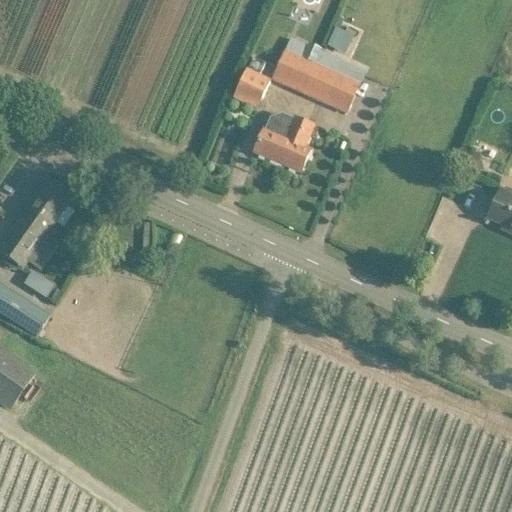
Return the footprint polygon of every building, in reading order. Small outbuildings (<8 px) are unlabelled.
[(345,54),(353,35),(335,27),(327,46),(345,54)] [(292,40),(286,53),(273,81),(348,114),(360,87),(344,80),(351,66),(320,53),(321,50),(308,44),(307,47),(292,40)] [(253,60),(247,72),(235,100),(258,110),(270,83),(259,78),(265,65),(253,60)] [(264,131),(262,136),(255,154),(301,174),(311,151),(304,148),(313,128),(295,120),(286,140),(264,131)] [(480,154),(465,157),(469,175),(484,171),(480,154)] [(0,254),(22,270),(64,211),(74,197),(50,180),(0,251),(0,254)] [(501,191),(494,207),(488,220),(511,231),(511,191),(504,188),(502,192),(501,191)] [(25,287),(48,302),(56,289),(33,275),(25,287)] [(0,286),(0,315),(36,339),(50,318),(0,286)] [(55,293),(50,301),(55,304),(60,296),(55,293)] [(0,402),(11,410),(35,376),(0,351),(0,402)]
